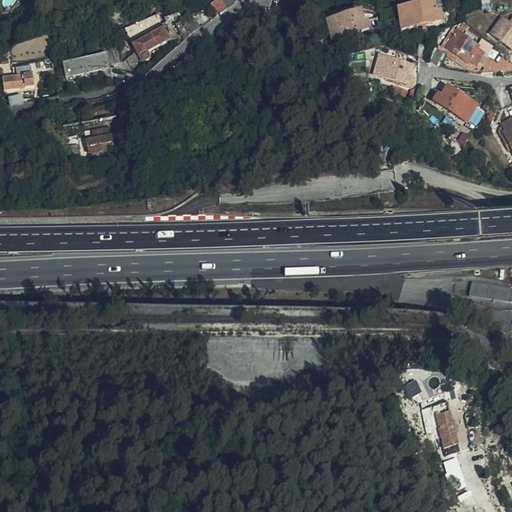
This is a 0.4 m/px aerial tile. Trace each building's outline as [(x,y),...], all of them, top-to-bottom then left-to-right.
[(221,0),(220,0),(210,7),(217,19),(227,11),(221,0)] [(221,0),(227,10),(236,4),(233,0),(221,0)] [(421,26),(426,25),(441,22),(440,14),(435,15),(433,5),(398,11),(402,30),(421,26)] [(191,23),(208,17),(205,12),(189,18),(191,23)] [(363,24),(360,14),(326,25),(331,42),(370,31),(367,23),(363,24)] [(144,30),(162,22),(158,15),(126,29),(131,41),(146,35),(144,30)] [(511,21),(509,25),(502,20),(490,35),(511,51),(511,21)] [(184,25),(184,24),(177,27),(183,43),(189,38),(186,31),(184,25)] [(134,47),(164,31),(161,27),(132,43),(134,47)] [(456,34),(463,39),(466,34),(459,29),(456,34)] [(168,41),(164,31),(134,47),(138,54),(142,62),(149,58),(146,52),(168,41)] [(471,44),(463,39),(456,34),(445,49),(470,65),(471,63),(477,68),(485,57),(485,56),(479,52),(480,50),(471,44)] [(466,34),(463,39),(471,44),(474,40),(466,34)] [(117,51),(114,46),(113,44),(103,47),(104,54),(117,51)] [(470,65),(445,49),(442,47),(438,51),(474,73),(477,68),(471,63),(470,65)] [(427,58),(426,61),(427,61),(430,64),(439,68),(445,58),(432,50),(427,58)] [(121,57),(117,51),(104,54),(105,57),(106,61),(121,57)] [(143,64),(142,62),(138,54),(126,60),(132,70),(143,64)] [(108,69),(106,61),(105,57),(63,66),(66,79),(108,69)] [(489,59),(485,57),(477,68),(481,70),(489,59)] [(412,79),(415,69),(378,59),(373,76),(413,87),(415,80),(412,79)] [(108,69),(66,79),(68,86),(109,76),(108,69)] [(34,88),(33,76),(2,79),(3,92),(34,88)] [(345,93),(342,82),(328,86),(331,96),(345,93)] [(405,97),(408,90),(402,89),(403,89),(393,87),(391,94),(405,97)] [(442,97),(438,95),(433,102),(467,124),(477,108),(447,88),(442,97)] [(410,101),(419,105),(424,96),(422,94),(423,93),(417,90),(410,92),(409,98),(410,101)] [(9,107),(24,103),(22,96),(8,99),(9,107)] [(131,102),(130,100),(118,105),(122,112),(134,107),(131,102)] [(511,119),(502,125),(505,132),(503,133),(511,149),(511,119)] [(91,132),(93,142),(111,139),(109,129),(91,132)] [(86,144),(89,154),(91,154),(98,153),(119,148),(119,141),(112,143),(111,139),(93,142),(86,144)] [(158,160),(160,166),(189,154),(182,139),(164,146),(168,156),(158,160)] [(450,146),(456,157),(463,153),(462,150),(457,141),(456,142),(451,145),(450,146)] [(434,409),(445,448),(450,447),(451,450),(459,447),(447,405),(434,409)] [(453,489),(467,484),(458,456),(444,460),(453,489)]
